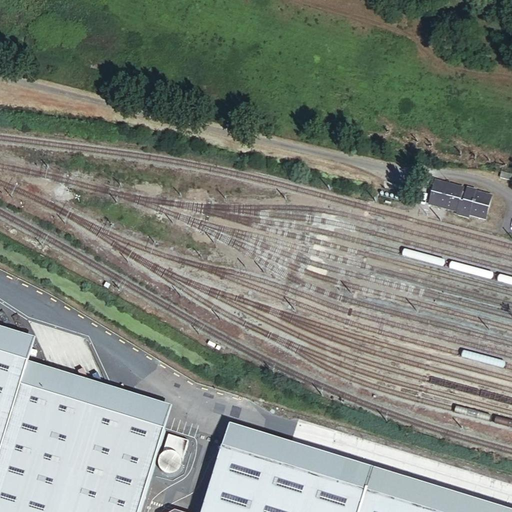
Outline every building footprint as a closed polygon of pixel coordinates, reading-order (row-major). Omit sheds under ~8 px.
[(462,190),(437,183),(431,205),(456,212),(462,191),(462,190)] [(462,191),(456,212),(455,215),(469,219),(470,215),(486,220),(492,196),(481,193),(478,206),(473,205),(476,192),(477,191),(467,188),(466,193),(462,191)] [(478,206),(481,193),(476,192),(473,205),(478,206)] [(0,324),(0,349),(32,360),(39,337),(0,324)] [(0,349),(0,511),(143,511),(169,428),(25,384),(32,360),(0,349)] [(176,405),(32,360),(25,384),(169,428),(176,405)] [(511,511),(511,510),(229,424),(222,446),(436,511),(511,511)] [(172,472),(175,472),(179,471),(181,468),(183,465),(184,462),(184,458),(185,456),(190,441),(172,436),(168,451),(166,453),(164,456),(163,459),(163,463),(164,466),(166,469),(169,471),(172,472)] [(436,511),(222,446),(201,511),(436,511)]
